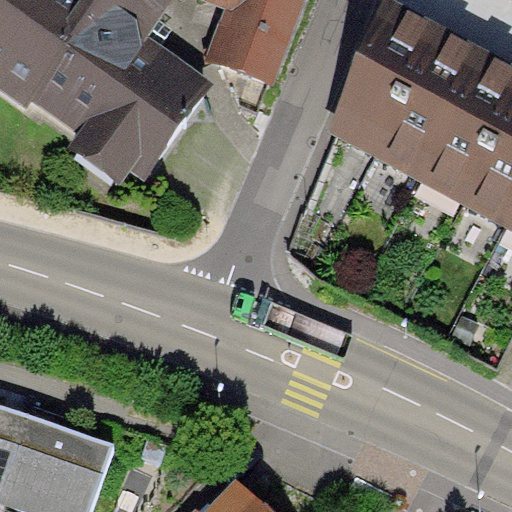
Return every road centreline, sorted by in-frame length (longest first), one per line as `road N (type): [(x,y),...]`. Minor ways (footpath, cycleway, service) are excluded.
road 1 (residential): [(350,0),(206,328)]
road 2 (primary): [(206,328),(317,365),(511,451)]
road 3 (primary): [(0,259),(206,328)]
